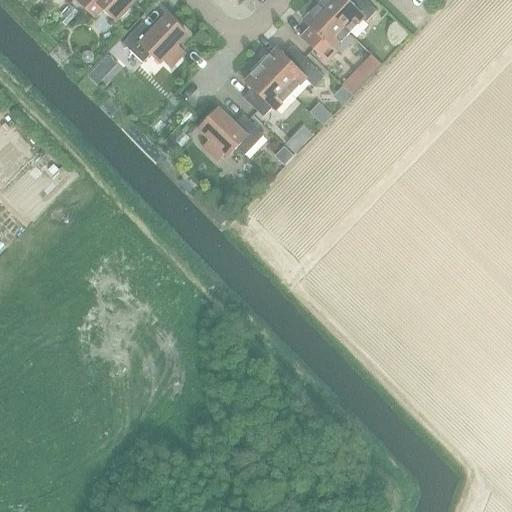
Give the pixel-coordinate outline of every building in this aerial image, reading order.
[(77,0),(76,2),(86,12),(95,20),(103,13),(113,22),(133,0),(77,0)] [(317,0),(314,3),(347,35),(362,20),(365,23),(375,12),(361,0),(317,0)] [(347,35),(314,3),(307,11),(307,15),(301,22),(308,29),(299,38),(325,64),(335,54),(333,51),(347,35)] [(174,47),(185,36),(165,16),(149,33),(139,23),(120,44),(141,63),(148,55),(157,64),(161,61),(168,68),(175,60),(175,61),(182,54),(174,47)] [(120,27),(111,36),(117,42),(125,33),(120,27)] [(263,57),(256,64),(289,96),(304,80),(314,89),(323,80),(290,48),(281,57),(274,50),(267,57),(263,57)] [(97,66),(105,74),(115,63),(107,55),(97,66)] [(289,96),(256,64),(249,71),(249,76),(243,83),(250,90),(241,99),(261,118),(270,109),(273,112),(289,96)] [(216,110),(197,130),(208,141),(201,148),(207,155),(215,162),(222,155),(225,158),(234,149),(242,157),(261,136),(241,117),(232,126),(216,110)] [(294,137),(285,146),(295,155),(304,146),(294,137)] [(284,150),(277,156),(279,164),(284,168),(293,158),(284,150)]
